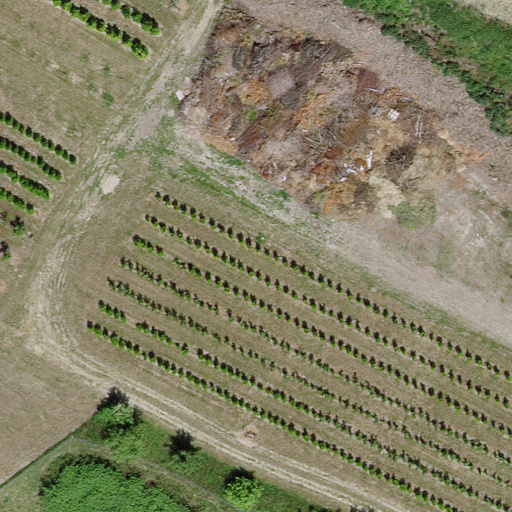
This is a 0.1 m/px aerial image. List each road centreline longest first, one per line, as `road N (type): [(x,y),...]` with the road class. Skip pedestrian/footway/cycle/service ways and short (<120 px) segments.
road 1 (track): [(379,511),(18,326),(214,0)]
road 2 (track): [(139,127),(511,322)]
